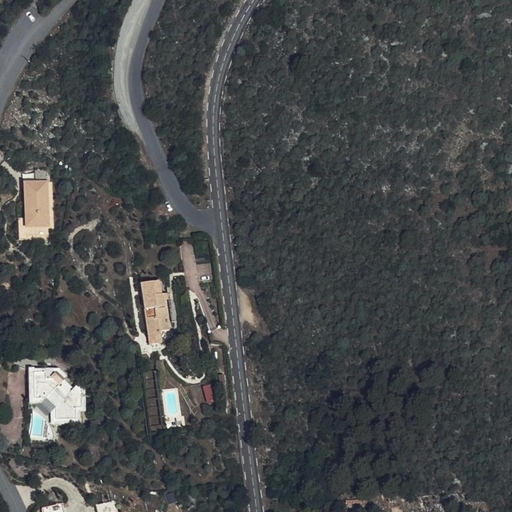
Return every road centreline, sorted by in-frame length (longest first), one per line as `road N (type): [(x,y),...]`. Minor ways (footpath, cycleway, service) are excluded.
road 1 (tertiary): [(221,223),(256,511)]
road 2 (residential): [(221,223),(188,212),(140,106),(139,50),(157,0)]
road 3 (tertiary): [(253,0),(215,94),(221,223)]
road 4 (residential): [(71,0),(25,53),(0,98)]
